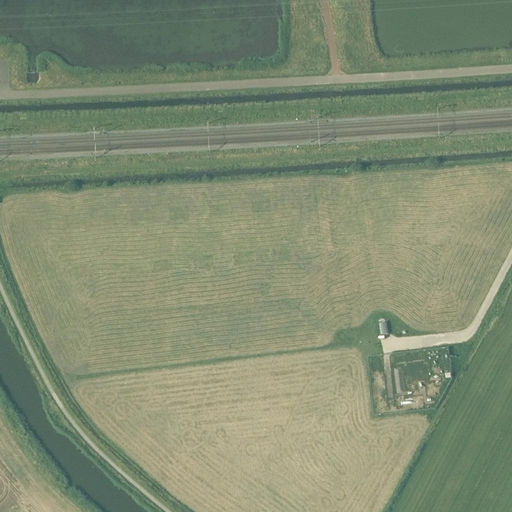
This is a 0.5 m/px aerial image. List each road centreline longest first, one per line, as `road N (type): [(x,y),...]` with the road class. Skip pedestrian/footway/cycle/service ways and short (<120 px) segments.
road 1 (track): [(511,169),(334,184),(285,199),(255,227),(212,313),(0,340)]
road 2 (motorway): [(511,219),(0,265)]
road 3 (motorway): [(0,291),(511,246)]
road 4 (unclassified): [(0,95),(511,68)]
